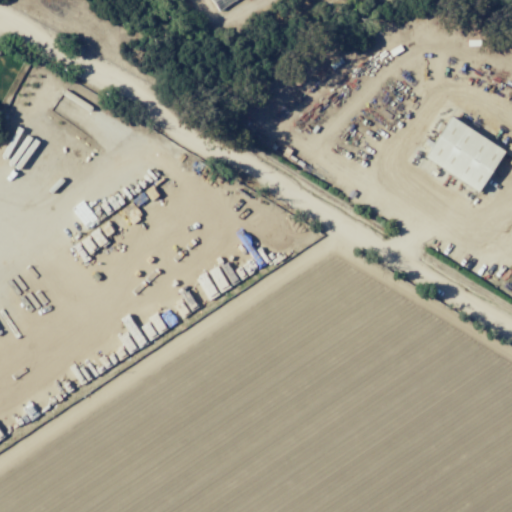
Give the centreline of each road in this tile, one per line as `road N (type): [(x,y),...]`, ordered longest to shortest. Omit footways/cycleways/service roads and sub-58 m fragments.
road 1 (residential): [(511,355),(222,183),(180,183),(0,64)]
road 2 (residential): [(0,311),(180,183)]
